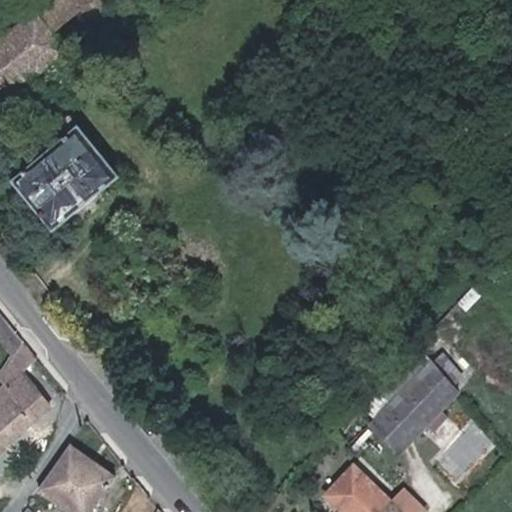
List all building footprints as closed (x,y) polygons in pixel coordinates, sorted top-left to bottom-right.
[(64,0),(0,48),(0,112),(77,53),(63,33),(106,0),(64,0)] [(128,177),(79,118),(14,171),(62,231),(128,177)] [(26,337),(6,313),(0,318),(0,344),(11,358),(26,337)] [(454,389),(428,360),(366,425),(393,452),(454,389)] [(54,402),(28,369),(0,390),(0,444),(1,446),(54,402)] [(120,472),(74,442),(43,485),(77,507),(84,511),(94,511),(98,506),(120,472)] [(409,511),(363,468),(336,496),(351,511),(409,511)]
